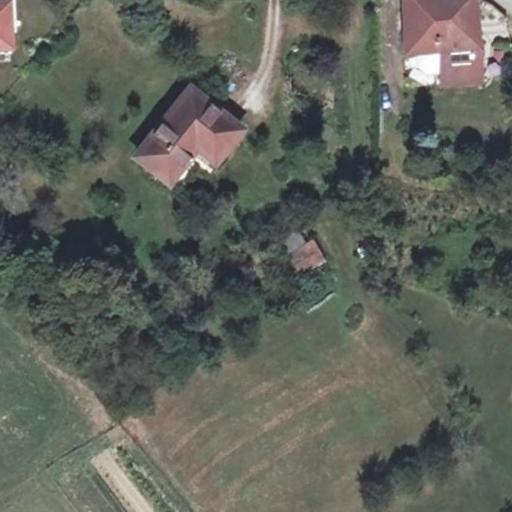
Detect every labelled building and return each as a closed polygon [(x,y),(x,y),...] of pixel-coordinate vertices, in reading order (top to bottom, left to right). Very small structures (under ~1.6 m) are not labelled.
[(479,49),(476,12),(465,14),(463,0),(404,0),(406,53),(418,52),(440,50),(441,72),(441,84),(480,81),(479,49)] [(479,12),(477,0),(463,0),(465,14),(476,12),(479,12)] [(0,47),(11,47),(9,2),(0,1),(0,47)] [(441,72),(440,50),(418,52),(419,67),(426,74),(441,72)] [(215,161),(240,129),(190,89),(138,156),(170,181),(197,147),(215,161)] [(304,242),(295,227),(277,238),(285,253),(304,242)] [(322,260),(312,243),(292,255),(301,272),(322,260)]
